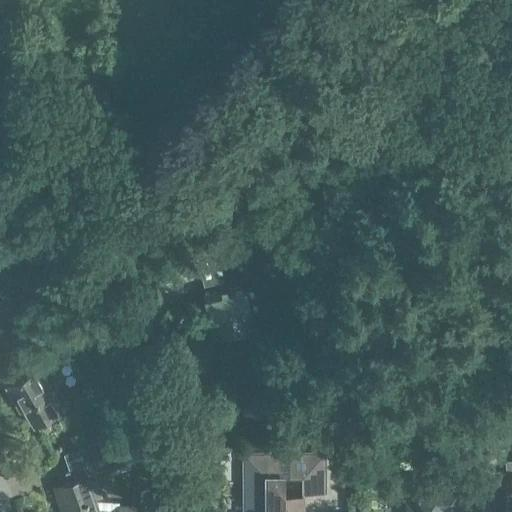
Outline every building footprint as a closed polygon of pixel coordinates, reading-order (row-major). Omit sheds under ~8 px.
[(220,233),(191,240),(192,244),(193,251),(222,244),(220,234),(220,233)] [(205,293),(204,293),(214,335),(255,325),(252,314),(245,285),(262,281),(263,280),(259,262),(281,257),(277,237),(276,234),(221,246),(228,278),(214,281),(214,282),(216,290),(205,293)] [(20,312),(5,327),(21,342),(36,327),(20,312)] [(135,331),(131,320),(118,324),(121,335),(135,331)] [(34,352),(43,368),(66,354),(57,339),(34,352)] [(20,399),(35,425),(63,408),(40,367),(7,386),(16,401),(20,399)] [(155,416),(144,419),(148,434),(159,432),(155,416)] [(131,438),(143,434),(139,422),(126,427),(131,438)] [(461,424),(448,424),(449,453),(462,453),(461,424)] [(494,425),(486,425),(484,426),(485,460),(497,459),(495,437),(494,425)] [(295,427),(296,451),(313,450),(312,426),(295,427)] [(116,435),(90,443),(97,467),(97,469),(124,461),(116,435)] [(302,511),(302,491),(303,491),(326,491),(326,490),(324,490),(324,451),(290,451),(290,449),(278,449),(278,451),(244,452),(244,496),(244,511),(302,511)] [(69,481),(55,486),(59,499),(63,497),(68,511),(151,511),(152,505),(119,504),(118,509),(101,508),(97,496),(102,494),(97,477),(101,476),(100,473),(96,474),(94,468),(92,463),(70,470),(65,471),(69,481)] [(511,511),(511,476),(505,477),(506,493),(495,494),(496,511),(511,511)] [(447,511),(448,508),(464,508),(464,484),(432,484),(432,480),(407,481),(408,493),(414,499),(414,510),(411,511),(447,511)]
